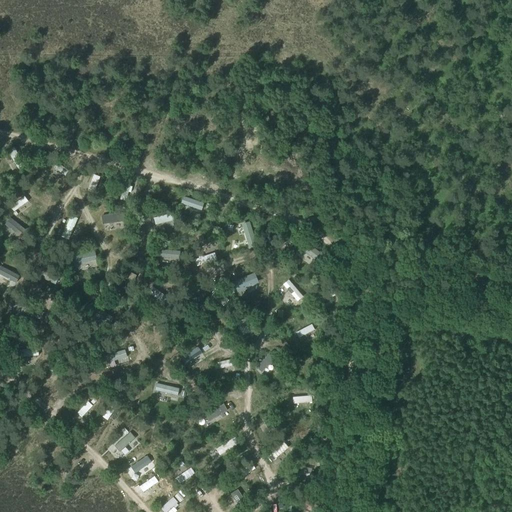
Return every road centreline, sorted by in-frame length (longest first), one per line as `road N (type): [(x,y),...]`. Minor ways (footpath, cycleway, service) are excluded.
road 1 (track): [(0,132),(204,189),(324,238),(357,297),(333,511)]
road 2 (track): [(251,511),(271,485),(246,422),(248,357),(267,322),(269,260),(305,226)]
road 3 (track): [(145,511),(52,413),(0,373)]
road 4 (track): [(197,0),(154,146),(154,176)]
road 5 (track): [(52,413),(140,359),(140,341),(126,321)]
